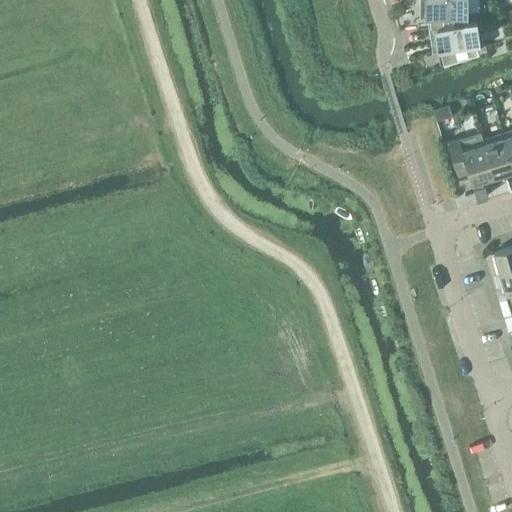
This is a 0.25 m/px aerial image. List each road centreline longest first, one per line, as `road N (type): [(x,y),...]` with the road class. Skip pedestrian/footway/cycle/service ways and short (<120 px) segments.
road 1 (track): [(394,511),(321,298),(310,278),(230,224),(205,195),(141,0)]
road 2 (residential): [(438,234),(487,382),(511,392)]
